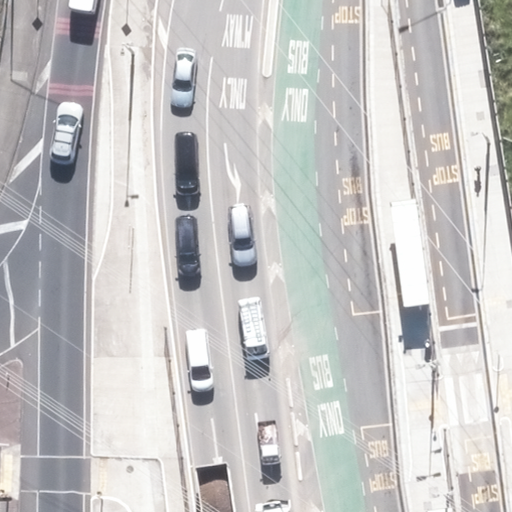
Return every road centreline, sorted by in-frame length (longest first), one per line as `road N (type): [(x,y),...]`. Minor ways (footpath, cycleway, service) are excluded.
road 1 (unclassified): [(216,0),(208,89),(214,222),(247,511)]
road 2 (unclassified): [(66,511),(58,237)]
road 3 (unclassified): [(58,237),(78,0)]
